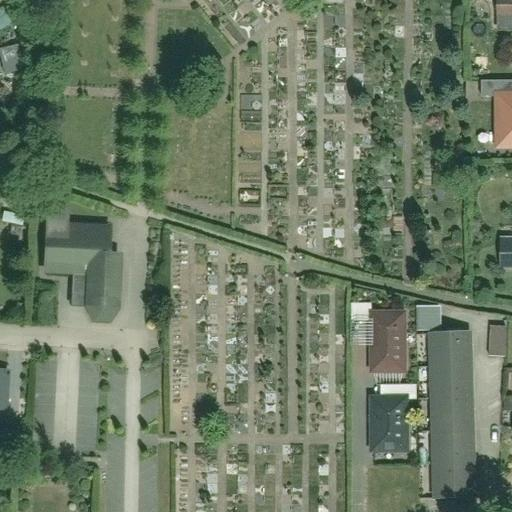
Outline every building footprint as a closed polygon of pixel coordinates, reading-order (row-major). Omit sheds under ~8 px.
[(511,0),(501,0),(502,30),(511,29),(511,0)] [(511,81),(481,82),(481,93),(493,93),(511,93),(511,81)] [(511,93),(493,93),(493,150),(511,150),(511,93)] [(100,324),(119,325),(127,312),(129,255),(118,254),(119,227),(53,224),(53,278),(77,279),(78,307),(94,309),(100,324)] [(511,240),(502,240),(502,271),(511,271),(511,240)] [(376,314),(381,313),(380,306),(359,307),(360,323),(376,323),(376,314)] [(448,308),(425,309),(425,334),(436,334),(448,334),(448,308)] [(381,313),(376,314),(376,323),(377,376),(415,375),(414,313),(381,313)] [(511,328),(498,328),(497,358),(511,358),(511,328)] [(442,500),(485,499),(479,334),(448,334),(436,334),(442,500)] [(388,388),(388,399),(417,398),(417,402),(426,402),(426,387),(388,388)] [(388,399),(378,399),(380,455),(419,454),(417,402),(417,398),(388,399)]
